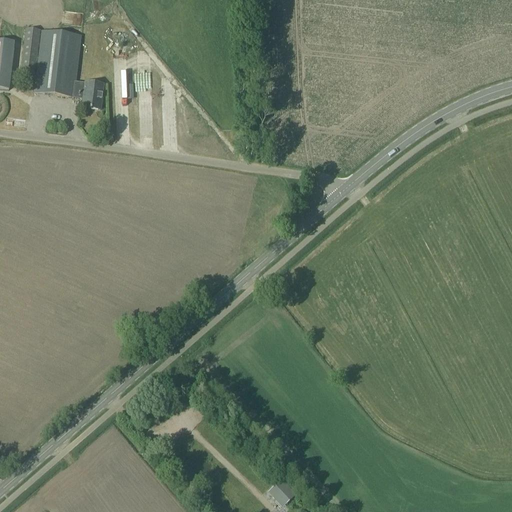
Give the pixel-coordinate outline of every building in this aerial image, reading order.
[(25,30),(20,68),(34,70),(39,32),(25,30)] [(41,32),(33,95),(83,100),(82,109),(100,112),(103,87),(76,83),(81,37),(41,32)] [(110,40),(113,80),(124,79),(121,39),(110,40)] [(0,41),(0,90),(9,92),(14,44),(0,41)] [(179,108),(188,104),(186,99),(177,103),(179,108)] [(205,126),(198,134),(204,140),(211,132),(205,126)] [(275,486),(268,493),(282,508),(289,501),(275,486)]
